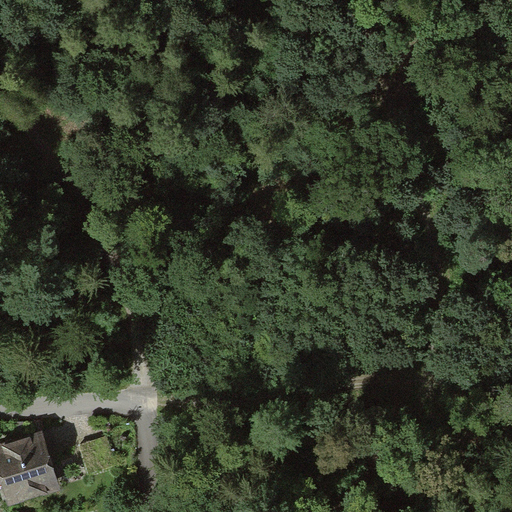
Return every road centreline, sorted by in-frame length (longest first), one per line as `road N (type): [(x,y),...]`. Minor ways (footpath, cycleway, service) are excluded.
road 1 (track): [(422,377),(442,322),(433,239),(404,133),(353,0)]
road 2 (track): [(143,396),(77,187),(0,66)]
road 3 (track): [(143,396),(422,377)]
road 4 (residential): [(146,511),(143,396),(0,409)]
road 5 (track): [(338,511),(422,377)]
road 6 (track): [(404,133),(413,36),(432,0)]
